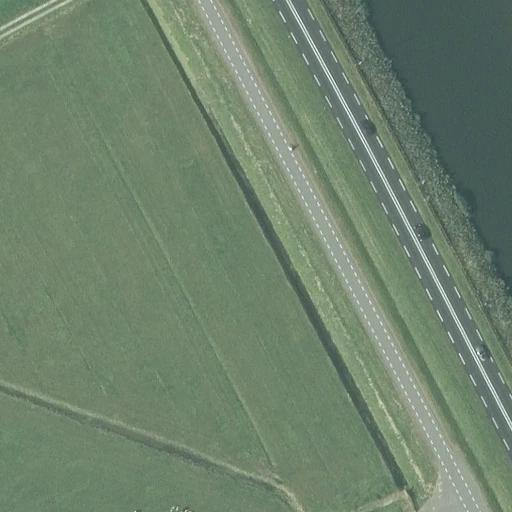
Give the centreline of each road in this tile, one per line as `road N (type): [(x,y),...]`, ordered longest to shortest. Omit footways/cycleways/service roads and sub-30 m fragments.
road 1 (unclassified): [(474,511),(201,0)]
road 2 (primary): [(511,428),(285,0)]
